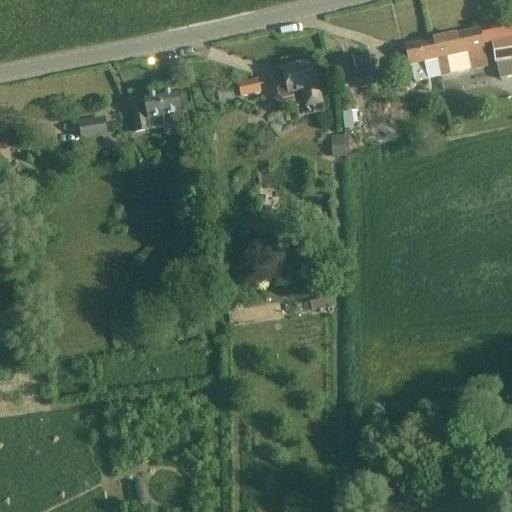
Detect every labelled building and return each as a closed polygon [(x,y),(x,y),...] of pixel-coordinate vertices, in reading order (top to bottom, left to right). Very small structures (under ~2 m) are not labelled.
[(487,67),(486,60),(480,30),(432,40),(440,77),(487,67)] [(440,77),(432,40),(399,47),(400,54),(406,52),(408,66),(409,66),(411,72),(412,71),(414,82),(440,77)] [(511,77),(511,40),(492,44),(499,81),(511,77)] [(348,58),(329,62),(331,71),(350,67),(348,58)] [(355,84),(368,82),(372,81),(368,59),(353,62),(355,71),(353,71),(355,84)] [(288,94),(299,92),(303,111),(322,107),(312,63),(282,69),(288,94)] [(237,84),(240,98),(260,93),(257,80),(237,84)] [(131,112),(135,133),(164,127),(162,118),(180,114),(176,92),(144,98),(146,108),(142,109),(142,110),(131,112)] [(407,97),(398,98),(403,125),(412,124),(407,97)] [(357,113),(342,114),(344,132),(354,130),(353,124),(358,124),(357,113)] [(78,125),(81,139),(106,134),(104,121),(78,125)] [(411,128),(404,129),(405,139),(412,138),(411,128)] [(354,135),(346,135),(347,147),(355,146),(354,135)] [(345,160),(343,137),(331,138),(333,161),(345,160)] [(0,152),(0,165),(11,163),(8,151),(0,152)] [(14,230),(35,237),(40,223),(21,216),(14,230)] [(333,299),(309,304),(311,313),(335,309),(333,299)]
